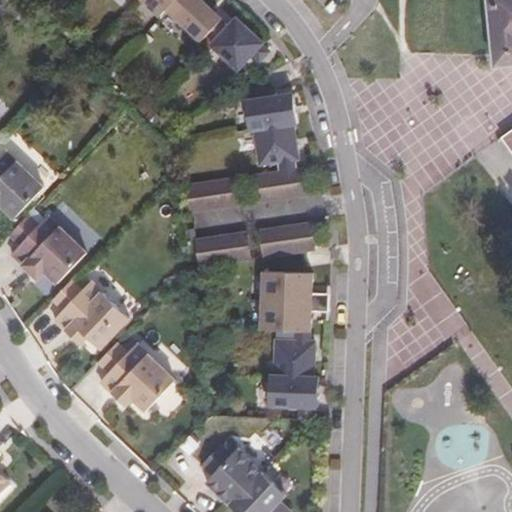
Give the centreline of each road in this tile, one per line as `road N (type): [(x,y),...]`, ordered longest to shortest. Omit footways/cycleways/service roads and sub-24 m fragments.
road 1 (residential): [(349,511),(359,243),(345,139),(316,56),(270,0)]
road 2 (residential): [(147,511),(42,412),(0,345)]
